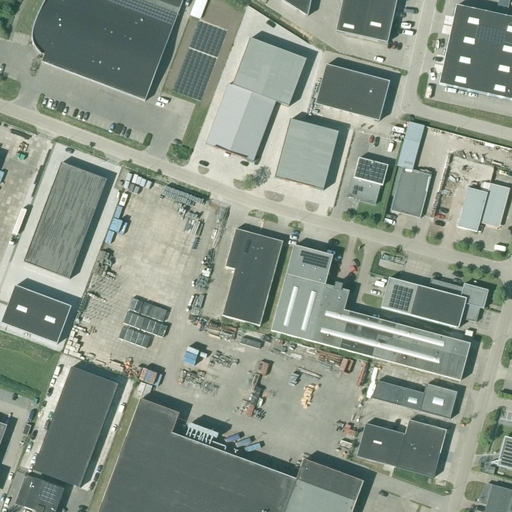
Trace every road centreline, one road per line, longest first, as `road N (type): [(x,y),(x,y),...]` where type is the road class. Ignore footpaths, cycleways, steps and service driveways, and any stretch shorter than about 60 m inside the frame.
road 1 (unclassified): [(511,272),(237,196),(0,106)]
road 2 (unclassified): [(452,511),(511,292)]
road 3 (unclassified): [(511,134),(411,100),(429,0)]
